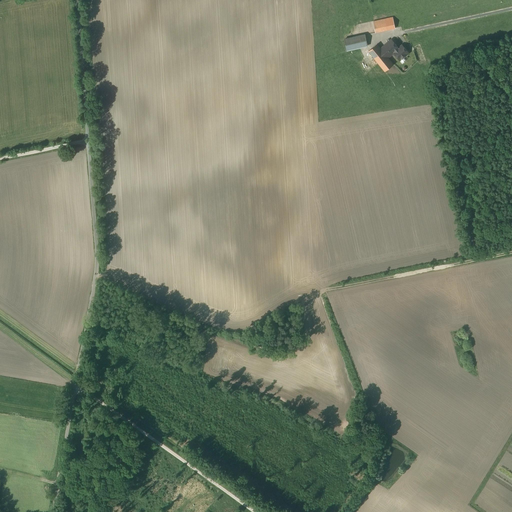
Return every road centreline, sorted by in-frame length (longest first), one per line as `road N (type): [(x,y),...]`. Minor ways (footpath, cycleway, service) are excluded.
road 1 (unclassified): [(54,511),(99,267),(77,0)]
road 2 (track): [(76,385),(252,511)]
